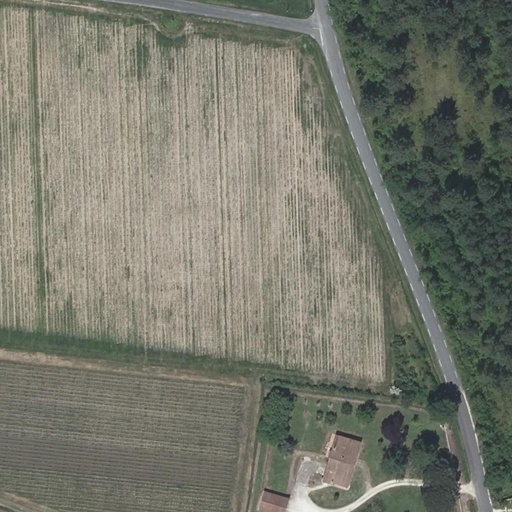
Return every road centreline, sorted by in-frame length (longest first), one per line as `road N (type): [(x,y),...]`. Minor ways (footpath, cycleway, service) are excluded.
road 1 (tertiary): [(324,30),(389,194),(486,511)]
road 2 (track): [(0,343),(455,397)]
road 3 (unclassified): [(143,0),(324,30)]
